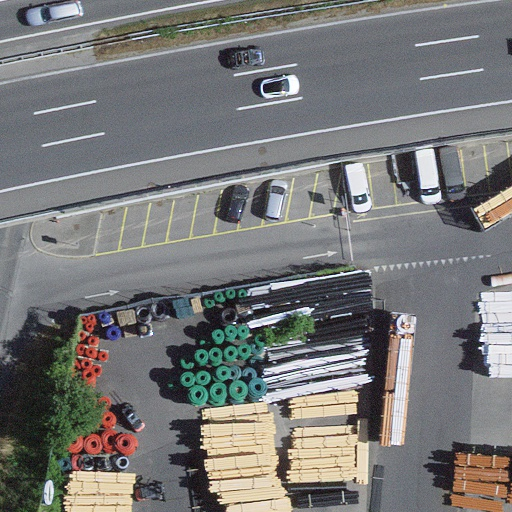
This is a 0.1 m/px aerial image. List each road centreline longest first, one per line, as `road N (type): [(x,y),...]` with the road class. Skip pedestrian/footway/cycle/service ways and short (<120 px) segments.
road 1 (motorway): [(0,137),(511,49)]
road 2 (secondary): [(0,200),(44,0)]
